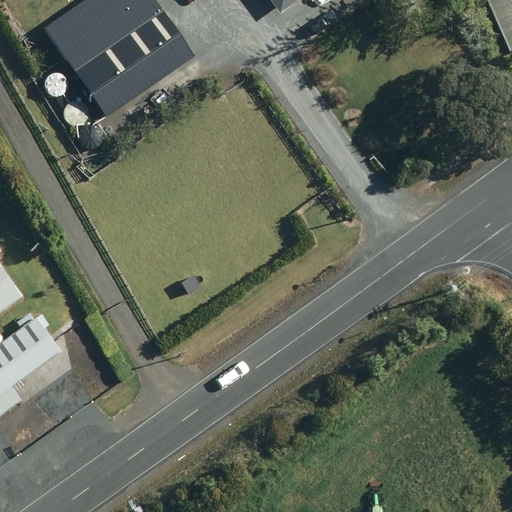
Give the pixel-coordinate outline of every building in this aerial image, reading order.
[(157,0),(82,0),(44,27),(106,117),(196,55),(157,0)] [(307,0),(278,0),(289,14),(307,0)] [(511,0),(488,0),(496,8),(511,50),(511,0)] [(376,210),(354,179),(335,192),(357,223),(376,210)] [(0,321),(28,303),(0,263),(0,321)] [(26,397),(73,354),(35,313),(17,329),(21,333),(11,342),(5,336),(0,340),(0,414),(5,420),(28,399),(26,397)]
